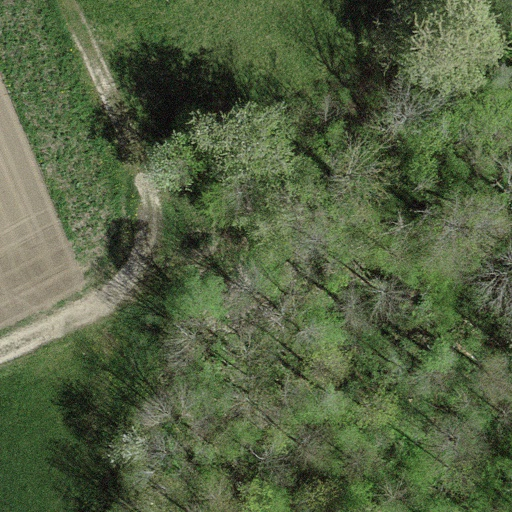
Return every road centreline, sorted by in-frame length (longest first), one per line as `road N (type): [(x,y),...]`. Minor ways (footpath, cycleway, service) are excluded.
road 1 (track): [(66,0),(141,170),(151,235),(135,273),(113,293),(0,352)]
road 2 (track): [(93,511),(113,293)]
